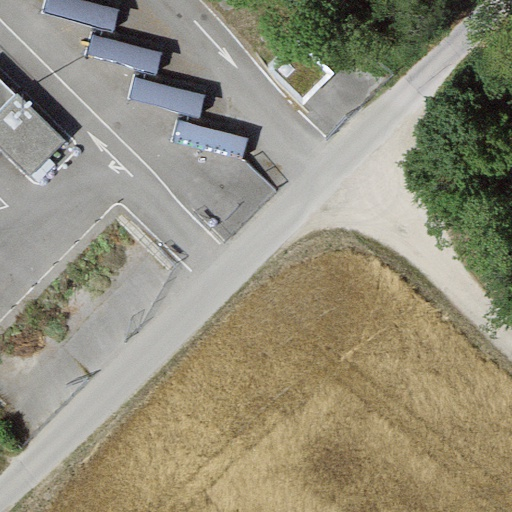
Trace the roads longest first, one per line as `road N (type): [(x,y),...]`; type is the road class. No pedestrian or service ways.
road 1 (track): [(0,495),(504,0)]
road 2 (track): [(346,154),(453,287),(511,335)]
